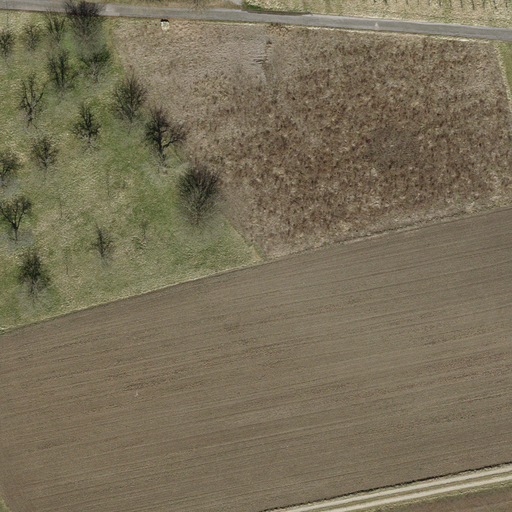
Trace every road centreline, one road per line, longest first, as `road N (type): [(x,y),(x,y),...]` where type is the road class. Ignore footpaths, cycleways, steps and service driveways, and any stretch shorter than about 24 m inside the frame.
road 1 (track): [(511,33),(47,0)]
road 2 (track): [(511,472),(316,511)]
